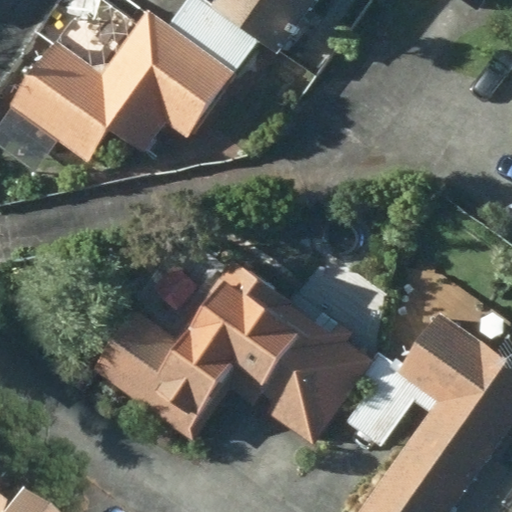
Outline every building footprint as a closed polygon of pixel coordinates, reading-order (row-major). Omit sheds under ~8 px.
[(195,154),(210,132),(169,36),(116,0),(78,0),(7,104),(97,166),(113,143),(143,164),(164,133),(195,154)] [(197,0),(193,0),(169,36),(210,132),(263,168),(318,88),(282,63),(325,0),(226,0),(217,14),(197,0)] [(197,435),(225,394),(295,441),(355,353),(222,262),(179,324),(125,288),(92,337),(151,377),(138,395),(197,435)] [(438,392),(348,511),(446,511),(511,425),(511,368),(435,311),(397,362),(438,392)] [(18,465),(0,450),(0,511),(33,511),(1,487),(18,465)] [(511,511),(511,468),(509,466),(474,511),(511,511)]
